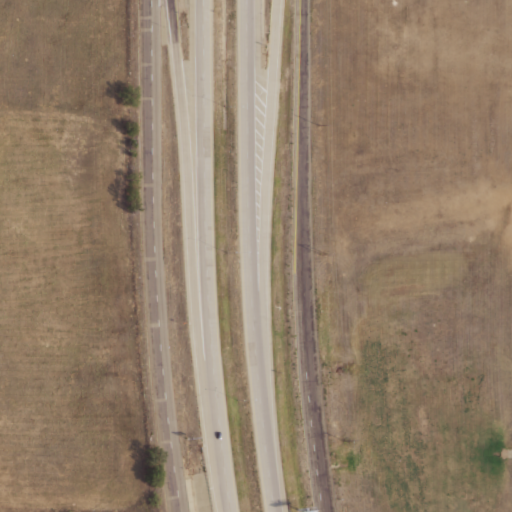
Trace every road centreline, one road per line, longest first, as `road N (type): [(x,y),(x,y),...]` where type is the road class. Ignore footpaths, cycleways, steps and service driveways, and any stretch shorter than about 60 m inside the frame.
road 1 (secondary): [(150,0),(158,340),(179,511)]
road 2 (motorway): [(275,511),(249,236),(248,0)]
road 3 (motorway): [(205,0),(210,364),(228,511)]
road 4 (secondary): [(322,511),(303,319),(302,0)]
road 5 (motorway): [(267,454),(264,259),(278,0)]
road 6 (motorway): [(171,0),(216,431)]
